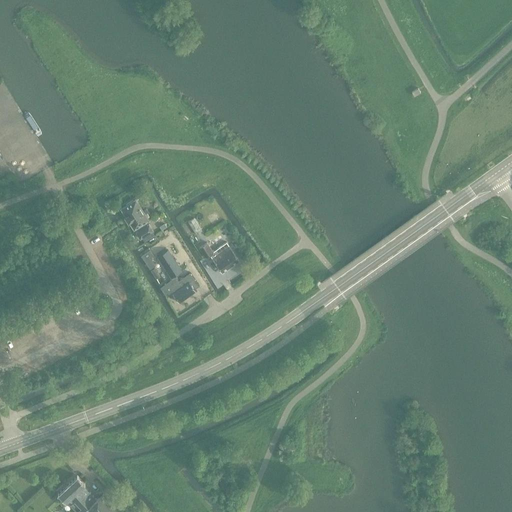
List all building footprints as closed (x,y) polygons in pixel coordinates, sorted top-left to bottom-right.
[(422,95),(419,92),(413,96),(417,100),(422,95)] [(126,204),(127,205),(122,209),(126,216),(125,217),(128,222),(130,221),(134,229),(135,228),(137,231),(136,232),(140,238),(153,231),(149,224),(148,225),(146,221),(148,220),(135,200),(134,201),(133,200),(126,204)] [(207,242),(200,247),(206,258),(210,255),(214,253),(213,252),(207,242)] [(214,253),(210,255),(212,258),(222,272),(239,260),(230,246),(229,246),(226,242),(213,252),(214,253)] [(150,249),(141,255),(144,260),(150,257),(153,255),(150,249)] [(168,250),(157,256),(172,279),(160,287),(167,297),(173,293),(179,303),(196,291),(195,289),(199,286),(190,272),(179,280),(175,275),(182,271),(168,250)] [(155,268),(151,270),(156,279),(160,277),(155,268)] [(123,511),(104,491),(96,499),(84,485),(85,484),(77,475),(58,494),(66,502),(67,500),(77,511),(123,511)]
